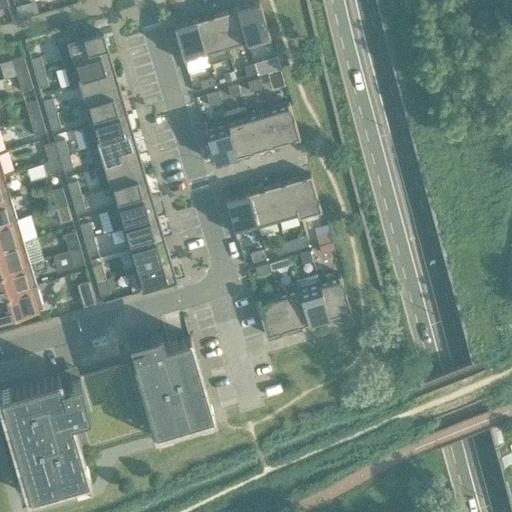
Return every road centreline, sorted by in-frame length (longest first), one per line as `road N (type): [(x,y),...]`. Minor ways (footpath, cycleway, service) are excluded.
road 1 (primary): [(500,511),(362,0)]
road 2 (primary): [(336,0),(472,511)]
road 3 (residential): [(218,284),(224,270),(143,0)]
road 4 (residential): [(0,353),(218,284)]
road 5 (residential): [(256,406),(218,284)]
